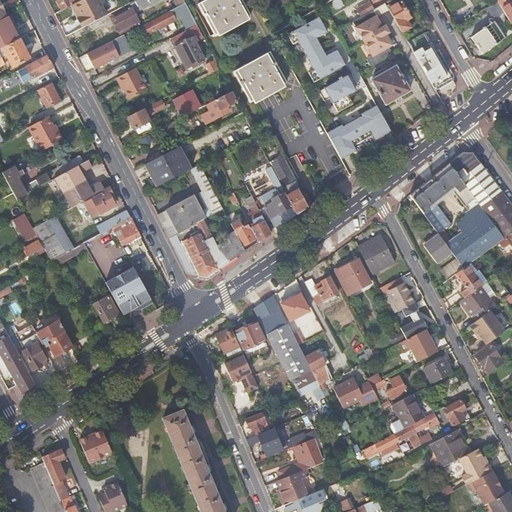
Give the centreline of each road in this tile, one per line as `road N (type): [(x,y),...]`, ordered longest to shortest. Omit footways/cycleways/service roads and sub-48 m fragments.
road 1 (residential): [(32,0),(191,315)]
road 2 (residential): [(373,190),(511,461)]
road 3 (tertiary): [(191,315),(373,190)]
road 4 (residential): [(181,322),(266,511)]
road 5 (tertiary): [(51,409),(181,322)]
road 6 (unknown): [(283,255),(338,364)]
